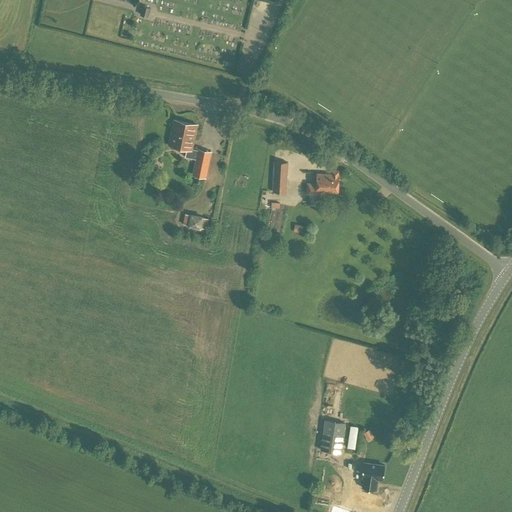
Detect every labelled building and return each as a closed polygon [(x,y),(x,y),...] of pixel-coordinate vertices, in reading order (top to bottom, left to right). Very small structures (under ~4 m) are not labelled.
[(148,17),(149,15),(150,8),(142,5),(140,15),(148,17)] [(197,150),(192,149),(197,124),(174,119),(169,145),(186,149),(185,157),(195,159),(192,175),(207,178),(212,151),(197,148),(197,150)] [(286,192),(288,162),(274,161),(272,192),(286,192)] [(156,171),(158,163),(151,162),(149,169),(156,171)] [(338,195),(339,170),(332,170),(331,174),(317,173),(316,183),(307,183),(307,193),(338,195)] [(204,216),(190,213),(190,215),(185,214),(183,224),(188,225),(188,227),(201,229),(201,228),(207,229),(209,219),(203,218),(204,216)] [(309,234),(310,227),(295,224),(293,231),(309,234)] [(324,420),(320,450),(341,453),(345,422),(324,420)] [(358,448),(358,425),(350,425),(349,448),(358,448)] [(371,429),(364,432),(369,440),(375,436),(371,429)] [(364,461),(361,475),(364,476),(362,487),(375,489),(377,478),(379,478),(382,464),(364,461)]
